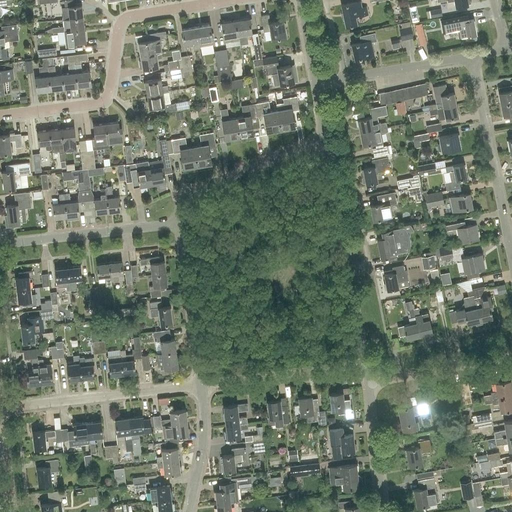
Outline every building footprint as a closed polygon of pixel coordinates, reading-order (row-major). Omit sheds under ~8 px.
[(83,4),(75,5),(74,0),(67,0),(64,0),(65,8),(69,7),(71,18),(84,17),(83,4)] [(357,23),(356,16),(359,15),(359,17),(369,15),(367,7),(362,8),(361,1),(342,5),(346,26),(357,23)] [(441,8),(427,11),(428,18),(443,15),(441,8)] [(287,37),(284,20),(271,22),(270,13),(262,15),(264,31),(266,40),(287,37)] [(71,18),(71,19),(63,20),(64,26),(52,28),(45,31),(45,34),(65,31),(72,31),(72,30),(85,29),(84,17),(71,18)] [(249,43),(247,33),(252,32),(250,17),(236,19),(240,40),(241,44),(249,43)] [(474,19),(464,21),(463,17),(442,21),(444,31),(457,28),(459,37),(477,33),(474,19)] [(226,43),(240,40),(236,19),(222,22),(226,43)] [(403,28),(400,28),(402,40),(414,38),(410,22),(402,24),(403,28)] [(0,59),(9,58),(8,47),(6,47),(5,42),(18,40),(16,24),(2,26),(3,30),(0,30),(0,59)] [(210,24),(197,26),(200,47),(214,44),(210,24)] [(185,43),(193,42),(194,48),(200,47),(197,26),(183,28),(185,43)] [(72,31),(65,31),(66,43),(73,42),(87,41),(85,29),(72,30),(72,31)] [(139,42),(137,42),(139,50),(141,50),(142,55),(162,51),(160,38),(167,37),(166,31),(146,34),(147,40),(139,42)] [(418,33),(421,45),(427,43),(424,32),(418,33)] [(374,55),(371,42),(377,40),(375,33),(360,36),(361,42),(352,44),(355,59),(374,55)] [(253,45),(256,59),(262,58),(260,43),(253,45)] [(56,47),(38,50),(39,56),(57,54),(56,47)] [(227,49),(221,50),(227,81),(232,80),(227,49)] [(227,81),(221,50),(214,51),(218,75),(214,75),(215,83),(227,81)] [(163,57),(162,51),(142,55),(142,60),(140,60),(141,68),(144,67),(144,69),(159,66),(158,58),(163,57)] [(75,55),(78,86),(92,84),(90,70),(82,71),(81,61),(88,60),(88,53),(75,55)] [(65,87),(78,86),(75,55),(67,56),(70,73),(63,74),(65,87)] [(181,56),(184,68),(185,77),(189,76),(188,71),(193,70),(190,55),(181,56)] [(170,70),(184,68),(181,56),(182,59),(168,61),(169,64),(164,65),(165,71),(170,70)] [(262,58),(256,59),(257,63),(263,62),(264,67),(266,67),(267,75),(272,74),(274,85),(295,81),(298,81),(298,82),(299,82),(295,63),(295,64),(292,64),(278,67),(277,56),(263,58),(262,58)] [(51,89),(65,87),(63,74),(56,74),(55,65),(54,65),(53,57),(48,58),(51,89)] [(51,89),(48,58),(42,59),(43,67),(39,67),(40,76),(36,77),(38,91),(51,89)] [(33,71),(32,60),(25,61),(26,72),(33,71)] [(0,92),(10,92),(8,78),(13,77),(12,63),(6,64),(0,64),(0,92)] [(185,77),(184,68),(170,70),(171,79),(185,77)] [(145,80),(148,94),(163,91),(161,78),(145,80)] [(426,83),(420,84),(423,96),(429,94),(426,83)] [(420,84),(414,85),(417,97),(423,96),(420,84)] [(422,106),(423,111),(430,109),(457,104),(454,92),(448,94),(446,84),(434,87),(437,103),(422,106)] [(499,92),(501,104),(511,102),(511,84),(502,87),(503,92),(499,92)] [(414,85),(409,86),(411,98),(417,97),(414,85)] [(217,86),(209,87),(212,101),(219,99),(217,86)] [(403,88),(405,100),(411,98),(409,86),(403,88)] [(403,88),(397,89),(399,101),(405,100),(403,88)] [(397,89),(391,90),(393,102),(399,101),(397,89)] [(391,90),(385,92),(388,103),(393,102),(391,90)] [(163,91),(148,94),(150,107),(166,105),(163,91)] [(382,105),(388,103),(385,92),(379,93),(382,105)] [(278,110),(282,129),(283,129),(284,130),(296,128),(293,110),(299,109),(297,95),(283,98),(285,108),(278,110)] [(166,105),(167,112),(190,108),(189,100),(175,103),(166,105)] [(255,103),(258,116),(265,115),(268,133),(280,131),(279,130),(282,129),(278,110),(271,111),(269,100),(255,103)] [(511,102),(501,104),(503,116),(507,115),(508,120),(511,119),(511,102)] [(237,117),(240,136),(242,136),(243,138),(254,136),(251,117),(258,116),(255,103),(242,105),(244,115),(237,117)] [(459,116),(457,104),(430,109),(431,115),(439,113),(440,119),(446,118),(459,116)] [(371,117),(358,119),(361,132),(388,127),(387,122),(379,124),(378,116),(383,115),(387,114),(386,105),(369,108),(370,110),(371,117)] [(238,137),(240,136),(237,117),(229,118),(228,107),(221,109),(223,119),(222,119),(226,140),(238,138),(238,137)] [(119,122),(107,123),(110,145),(122,144),(119,122)] [(441,122),(427,125),(428,132),(442,129),(441,122)] [(110,145),(107,123),(95,125),(97,138),(93,138),(95,149),(110,147),(110,145)] [(75,127),(63,128),(65,150),(76,148),(75,140),(77,140),(75,127)] [(388,127),(361,132),(363,145),(375,142),(376,147),(384,146),(381,133),(389,132),(388,127)] [(52,143),(52,149),(53,152),(60,151),(61,161),(66,160),(65,150),(63,128),(51,130),(52,143)] [(40,145),(46,144),(47,150),(52,149),(52,143),(51,130),(38,131),(40,145)] [(202,144),(195,146),(198,165),(200,165),(200,166),(212,164),(209,146),(216,145),(214,131),(200,134),(202,144)] [(17,147),(23,146),(21,133),(0,135),(0,146),(1,154),(12,153),(11,141),(16,140),(17,147)] [(429,139),(428,133),(413,136),(415,148),(421,147),(419,141),(429,139)] [(442,152),(461,149),(458,133),(440,136),(442,152)] [(162,154),(169,153),(167,141),(166,141),(166,135),(159,137),(162,154)] [(172,139),(172,140),(167,141),(169,153),(181,151),(184,169),(196,167),(196,165),(198,165),(195,146),(188,147),(186,136),(172,139)] [(124,146),(127,164),(134,163),(131,145),(124,146)] [(90,168),(88,150),(81,151),(83,169),(84,169),(89,168),(90,168)] [(33,154),(35,172),(42,171),(40,153),(33,154)] [(365,176),(362,178),(363,183),(367,183),(367,184),(378,182),(376,173),(390,170),(389,164),(390,164),(388,157),(372,160),(373,167),(364,169),(365,176)] [(134,163),(127,164),(125,165),(128,182),(133,181),(134,187),(141,186),(141,187),(148,186),(148,184),(153,183),(149,160),(137,162),(137,163),(134,163)] [(167,183),(164,166),(163,160),(150,162),(149,160),(153,183),(159,182),(159,184),(167,183)] [(6,165),(6,171),(2,171),(4,183),(3,183),(3,188),(4,188),(5,189),(16,188),(16,187),(22,186),(20,175),(31,173),(30,162),(6,165)] [(450,173),(445,174),(448,189),(461,187),(459,179),(467,177),(464,163),(454,165),(446,166),(446,168),(447,171),(449,171),(450,173)] [(434,164),(417,167),(419,175),(435,171),(434,164)] [(121,179),(127,178),(124,165),(118,166),(121,179)] [(89,168),(84,169),(87,200),(95,199),(92,189),(89,168)] [(84,169),(83,169),(76,170),(79,191),(78,201),(87,200),(84,169)] [(41,175),(43,189),(49,188),(47,174),(41,175)] [(409,178),(398,180),(399,188),(411,186),(420,184),(418,174),(413,175),(413,177),(409,178)] [(106,187),(109,212),(121,210),(120,196),(113,196),(112,186),(106,187)] [(97,213),(109,212),(106,187),(106,188),(100,189),(101,198),(95,198),(97,213)] [(15,223),(20,222),(19,208),(31,207),(30,191),(14,193),(16,204),(6,205),(8,215),(6,215),(7,226),(15,225),(15,226),(16,226),(15,223)] [(374,220),(385,218),(392,216),(391,207),(390,204),(397,203),(394,191),(377,194),(379,203),(371,204),(374,220)] [(425,194),(427,207),(444,203),(441,191),(427,194),(425,194)] [(460,195),(450,197),(452,211),(473,207),(470,192),(459,194),(460,195)] [(68,217),(65,193),(59,194),(60,203),(54,203),(55,218),(68,217)] [(65,193),(68,217),(80,215),(78,201),(71,201),(70,193),(65,193)] [(476,223),(466,225),(465,221),(446,225),(448,234),(458,232),(460,241),(479,238),(476,223)] [(377,238),(381,258),(397,255),(397,252),(410,250),(406,227),(402,228),(382,231),(383,237),(377,238)] [(441,259),(453,257),(452,254),(450,245),(438,248),(441,259)] [(463,252),(452,254),(453,257),(453,259),(464,260),(465,262),(473,260),(473,262),(467,263),(468,263),(462,264),(464,272),(466,272),(467,279),(479,277),(478,270),(485,268),(482,253),(472,255),(472,256),(464,257),(463,252)] [(424,269),(436,267),(433,255),(422,257),(424,269)] [(161,256),(140,258),(141,264),(152,262),(153,274),(167,272),(165,260),(161,261),(161,256)] [(110,262),(112,280),(124,279),(122,261),(110,262)] [(112,285),(112,280),(110,262),(97,263),(99,276),(105,275),(107,286),(112,285)] [(81,265),(68,267),(71,290),(77,289),(76,279),(82,278),(81,265)] [(388,289),(409,285),(407,279),(408,279),(406,269),(403,270),(403,266),(393,267),(394,273),(385,274),(386,283),(384,284),(385,289),(388,289)] [(56,268),(58,288),(67,287),(67,291),(71,290),(68,267),(56,268)] [(16,277),(17,289),(31,288),(29,277),(33,276),(33,271),(19,272),(19,277),(16,277)] [(446,283),(454,282),(452,271),(444,272),(446,283)] [(150,286),(152,297),(162,296),(161,290),(165,289),(164,284),(168,284),(167,272),(153,274),(154,286),(150,286)] [(456,310),(459,321),(466,319),(468,324),(473,322),(474,326),(481,325),(480,321),(473,290),(471,285),(470,280),(461,283),(462,286),(468,291),(469,296),(464,298),(464,302),(461,309),(456,310)] [(493,318),(491,310),(493,309),(490,297),(481,299),(479,289),(485,288),(483,282),(471,285),(473,290),(480,321),(493,318)] [(504,284),(497,286),(499,294),(506,292),(504,284)] [(37,304),(36,294),(31,295),(31,288),(17,289),(18,301),(22,301),(23,305),(37,304)] [(94,306),(92,288),(86,288),(87,300),(90,300),(91,306),(94,306)] [(436,292),(438,302),(444,301),(442,291),(436,292)] [(150,302),(152,316),(160,315),(161,324),(173,323),(171,306),(163,307),(162,300),(150,302)] [(409,318),(411,324),(398,327),(401,336),(406,334),(407,339),(420,336),(413,309),(414,309),(412,301),(405,302),(407,311),(409,310),(411,318),(409,318)] [(44,325),(42,325),(41,319),(53,317),(52,308),(42,309),(42,315),(28,317),(29,323),(21,324),(23,341),(35,340),(34,332),(45,331),(44,325)] [(430,319),(424,321),(422,314),(420,314),(418,308),(414,309),(413,309),(420,336),(433,332),(430,319)] [(158,352),(163,352),(177,350),(175,338),(171,338),(170,329),(153,331),(154,337),(157,337),(158,341),(156,342),(158,352)] [(136,372),(134,359),(142,358),(139,336),(133,337),(135,349),(132,349),(133,353),(126,354),(126,350),(121,350),(121,354),(123,373),(136,372)] [(56,341),(57,346),(57,345),(59,358),(64,357),(63,341),(56,341)] [(31,358),(33,370),(27,371),(28,384),(41,383),(38,360),(37,349),(24,351),(25,358),(31,358)] [(163,352),(157,353),(159,365),(161,365),(161,369),(178,367),(177,350),(163,352)] [(123,373),(121,354),(108,355),(111,375),(123,373)] [(150,368),(149,354),(142,355),(144,369),(150,368)] [(82,378),(79,355),(73,356),(74,361),(67,362),(69,379),(82,378)] [(94,377),(93,364),(92,357),(85,358),(85,357),(80,358),(80,355),(79,355),(82,378),(94,377)] [(53,381),(51,363),(44,364),(43,359),(38,360),(41,383),(53,381)] [(496,383),(497,391),(491,392),(491,395),(484,396),(485,400),(511,394),(511,388),(511,380),(496,383)] [(464,400),(462,384),(455,385),(458,401),(464,400)] [(350,399),(344,400),(343,392),(330,393),(332,410),(345,409),(346,413),(352,412),(350,399)] [(399,407),(402,425),(403,431),(420,428),(418,421),(415,422),(413,412),(423,410),(424,413),(429,412),(426,394),(416,396),(417,404),(412,405),(407,406),(399,407)] [(511,409),(511,394),(485,400),(485,404),(493,403),(493,405),(500,403),(501,411),(511,409)] [(314,416),(318,416),(319,426),(326,425),(325,410),(320,411),(319,402),(313,403),(312,396),(300,397),(302,414),(314,413),(314,416)] [(270,417),(267,418),(268,425),(271,425),(283,423),(283,421),(289,420),(287,405),(281,406),(281,399),(268,401),(270,417)] [(246,410),(246,411),(249,410),(248,403),(234,405),(234,411),(225,412),(227,431),(225,431),(226,438),(241,436),(240,429),(248,428),(247,417),(239,418),(238,411),(246,410)] [(164,425),(188,422),(186,409),(171,411),(172,419),(161,420),(161,416),(154,417),(155,426),(162,426),(162,425),(164,425)] [(472,416),(474,422),(492,419),(491,413),(472,416)] [(143,431),(149,430),(152,430),(151,419),(144,420),(144,415),(130,417),(132,438),(134,455),(142,454),(140,433),(144,433),(143,431)] [(132,438),(130,417),(117,418),(118,434),(126,433),(126,439),(132,438)] [(492,419),(474,422),(463,424),(465,434),(473,433),(472,429),(493,425),(492,419)] [(88,422),(92,454),(92,456),(97,456),(95,437),(104,436),(102,420),(88,422)] [(495,431),(496,438),(511,435),(511,420),(505,422),(506,429),(499,430),(499,431),(495,431)] [(77,439),(89,437),(91,454),(92,454),(88,422),(75,423),(77,439)] [(166,443),(179,442),(185,441),(185,435),(189,435),(188,422),(164,425),(166,443)] [(63,441),(61,429),(46,431),(45,430),(33,432),(35,449),(47,447),(46,438),(56,437),(56,442),(63,441)] [(354,434),(343,435),(342,429),(330,430),(331,442),(341,441),(342,445),(332,446),(333,457),(342,456),(342,452),(356,451),(355,449),(357,449),(357,444),(355,443),(354,434)] [(511,435),(496,438),(497,444),(502,444),(508,443),(510,451),(511,450),(511,435)] [(421,453),(431,451),(429,439),(418,441),(419,446),(406,448),(410,466),(419,464),(418,464),(423,463),(421,453)] [(157,457),(158,462),(179,460),(178,447),(180,447),(179,442),(166,443),(167,448),(163,449),(163,456),(157,457)] [(113,462),(114,462),(112,445),(105,446),(106,458),(113,457),(113,462)] [(233,454),(223,455),(224,463),(221,463),(222,471),(236,469),(235,462),(245,460),(244,447),(232,449),(233,454)] [(290,461),(298,461),(298,449),(288,450),(289,458),(290,458),(290,461)] [(499,452),(487,454),(489,460),(490,460),(500,458),(499,452)] [(317,454),(309,455),(310,462),(318,461),(317,454)] [(51,471),(60,470),(59,458),(45,460),(46,466),(37,467),(39,484),(52,482),(51,471)] [(488,460),(480,462),(481,469),(492,467),(503,465),(502,458),(500,458),(490,460),(489,460),(488,460)] [(181,472),(179,460),(158,462),(158,468),(165,467),(166,474),(181,472)] [(511,461),(506,462),(508,471),(501,472),(502,477),(511,475),(511,461)] [(291,477),(309,475),(308,473),(321,471),(320,462),(290,466),(291,477)] [(330,467),(331,484),(343,482),(344,488),(359,487),(359,486),(359,485),(361,484),(362,481),(362,479),(361,477),(360,475),(358,474),(357,464),(341,465),(341,466),(330,467)] [(118,485),(128,484),(127,466),(117,467),(118,485)] [(510,481),(510,482),(511,490),(511,475),(502,477),(502,482),(510,481)] [(215,490),(217,503),(238,500),(237,488),(252,486),(251,476),(231,478),(232,481),(224,482),(225,489),(215,490)] [(430,504),(429,496),(437,495),(435,478),(418,480),(420,488),(414,489),(418,507),(426,505),(430,504)] [(479,482),(473,483),(475,496),(481,495),(479,482)] [(152,500),(159,499),(172,498),(170,485),(150,487),(152,500)] [(473,489),(465,490),(466,498),(475,497),(473,489)] [(42,511),(62,511),(61,497),(67,496),(66,490),(48,492),(49,503),(41,504),(42,511)] [(156,511),(164,511),(165,511),(173,510),(172,498),(159,499),(160,511),(156,511)] [(345,511),(361,511),(361,505),(352,506),(351,499),(338,501),(339,507),(345,507),(345,511)] [(238,500),(217,503),(218,511),(231,511),(231,502),(239,501),(238,500)]
